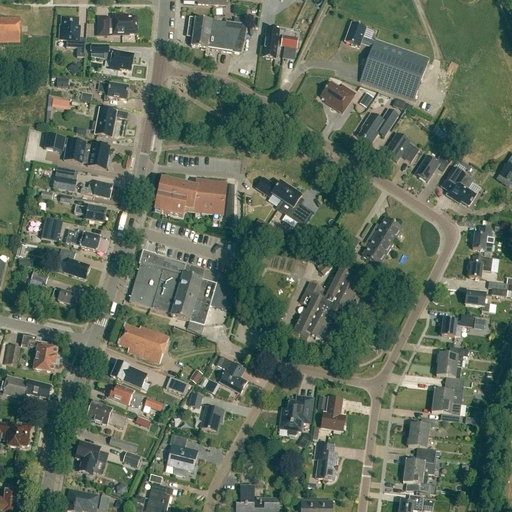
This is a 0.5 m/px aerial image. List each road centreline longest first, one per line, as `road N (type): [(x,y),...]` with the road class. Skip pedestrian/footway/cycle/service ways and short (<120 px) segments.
road 1 (residential): [(377,392),(450,246),(448,228),(225,80),(158,70)]
road 2 (tertiary): [(92,343),(142,167)]
road 3 (tertiary): [(41,511),(59,422),(92,343)]
road 4 (residential): [(205,511),(211,488),(284,369)]
road 5 (residential): [(361,511),(377,392)]
